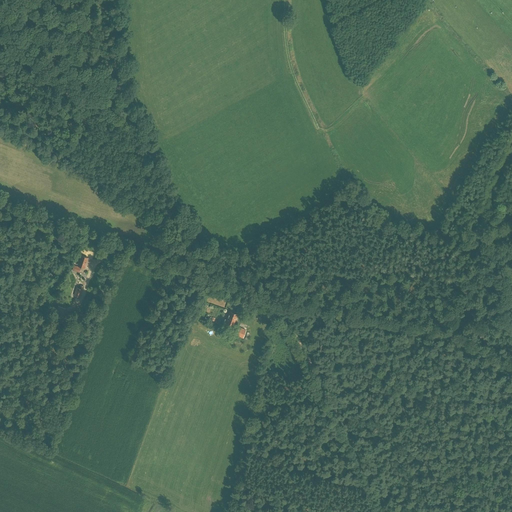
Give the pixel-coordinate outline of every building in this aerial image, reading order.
[(85,268),(88,258),(81,256),(78,265),(85,268)] [(204,293),(207,285),(201,283),(198,291),(204,293)] [(80,297),(82,289),(77,288),(74,295),(80,297)] [(62,319),(65,309),(58,306),(54,316),(62,319)] [(233,325),(237,314),(230,312),(226,323),(233,325)] [(242,338),(245,330),(240,328),(237,335),(242,338)]
